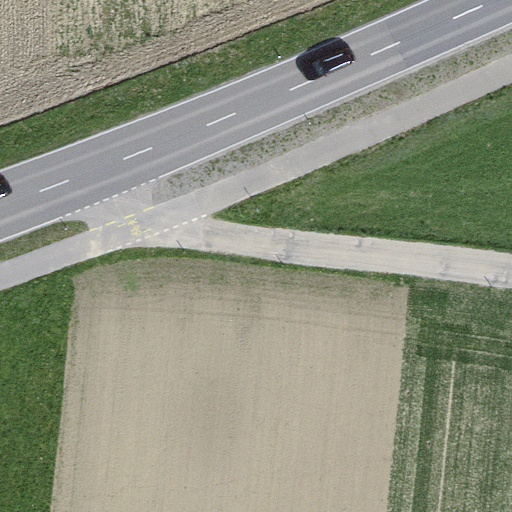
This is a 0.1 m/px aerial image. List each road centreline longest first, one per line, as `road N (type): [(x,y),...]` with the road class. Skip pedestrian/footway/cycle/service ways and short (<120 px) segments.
road 1 (primary): [(0,214),(503,0)]
road 2 (track): [(119,169),(142,233),(511,300)]
